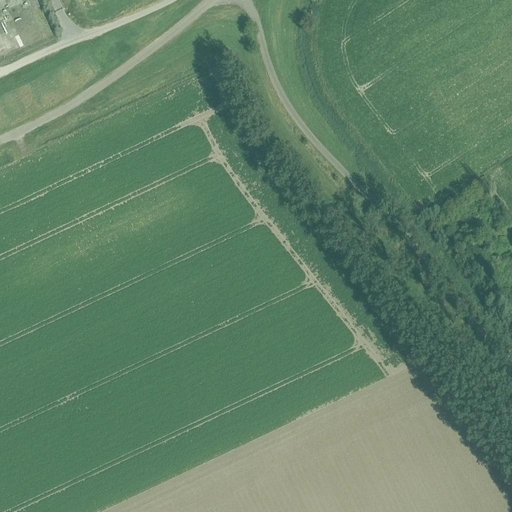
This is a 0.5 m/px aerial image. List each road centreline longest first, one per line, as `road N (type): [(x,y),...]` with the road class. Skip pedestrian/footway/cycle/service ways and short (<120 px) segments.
road 1 (unclassified): [(511,371),(397,224),(312,139),(281,93),(245,0)]
road 2 (unclassified): [(213,0),(71,106),(0,140)]
